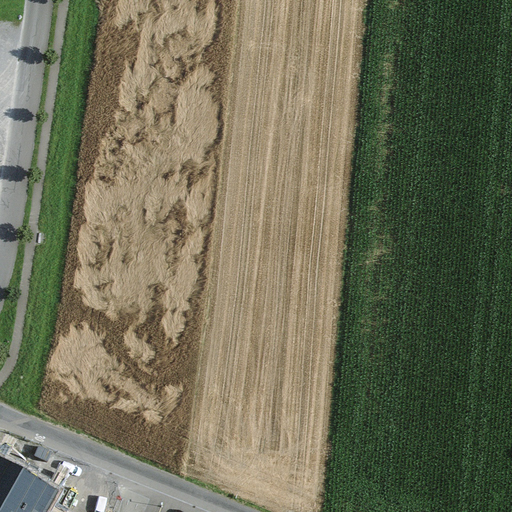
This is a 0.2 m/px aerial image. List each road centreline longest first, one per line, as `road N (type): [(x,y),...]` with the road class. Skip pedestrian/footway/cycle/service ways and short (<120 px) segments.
road 1 (residential): [(42,0),(0,280)]
road 2 (residential): [(0,413),(239,511)]
